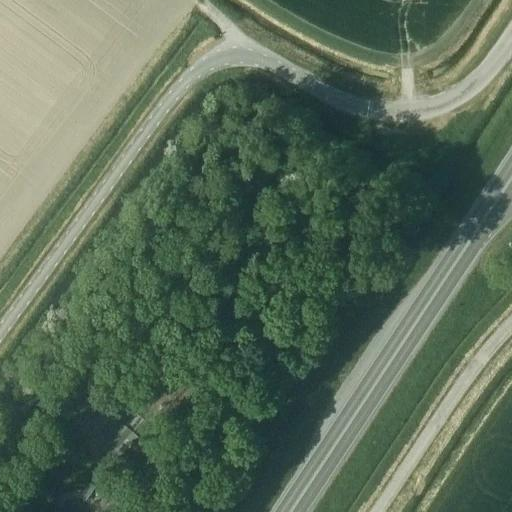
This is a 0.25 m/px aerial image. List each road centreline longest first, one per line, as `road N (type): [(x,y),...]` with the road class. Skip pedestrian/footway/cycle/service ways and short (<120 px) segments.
road 1 (unclassified): [(0,333),(202,66),(241,55),(336,100),(409,110),(443,104),(466,89),(511,33)]
road 2 (trunk): [(289,511),(499,193)]
road 3 (unclassified): [(378,511),(471,370),(511,324)]
